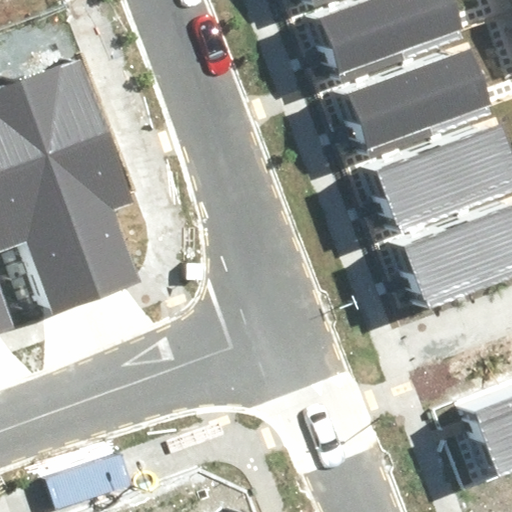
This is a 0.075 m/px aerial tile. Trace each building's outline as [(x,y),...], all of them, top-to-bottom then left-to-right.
[(370,0),(319,19),(339,74),(464,27),(453,0),(370,0)] [(348,91),(369,145),(494,99),(473,44),(348,91)] [(21,77),(100,293),(142,277),(118,210),(138,202),(83,54),(21,77)] [(54,309),(100,293),(21,77),(0,84),(0,222),(10,249),(29,242),(54,309)] [(374,173),(394,227),(511,183),(511,162),(499,126),(374,173)] [(511,203),(400,245),(420,300),(511,265),(511,203)] [(0,328),(14,324),(0,286),(0,252),(10,249),(0,222),(0,328)] [(511,402),(461,421),(481,476),(511,464),(511,402)]
